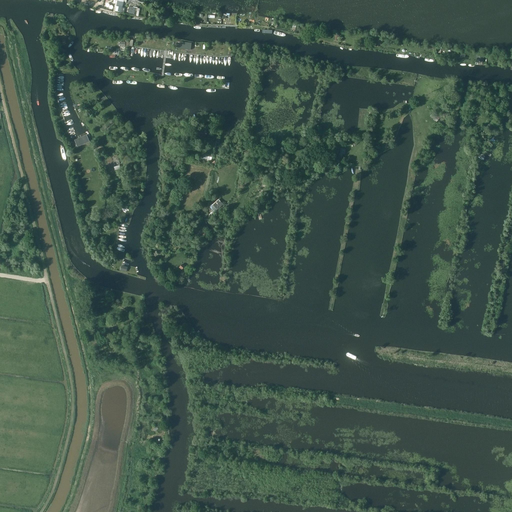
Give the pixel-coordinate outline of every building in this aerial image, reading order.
[(121,12),(124,2),(118,1),(115,11),(121,12)] [(138,16),(139,9),(129,7),(128,14),(129,15),(138,16)] [(437,122),(440,119),(434,113),(431,116),(437,122)] [(85,136),(75,140),(77,145),(87,141),(85,136)] [(211,160),(210,160),(210,158),(211,155),(209,155),(209,154),(204,153),(202,160),(210,162),(211,160)] [(216,213),(225,205),(219,199),(210,206),(216,213)]
